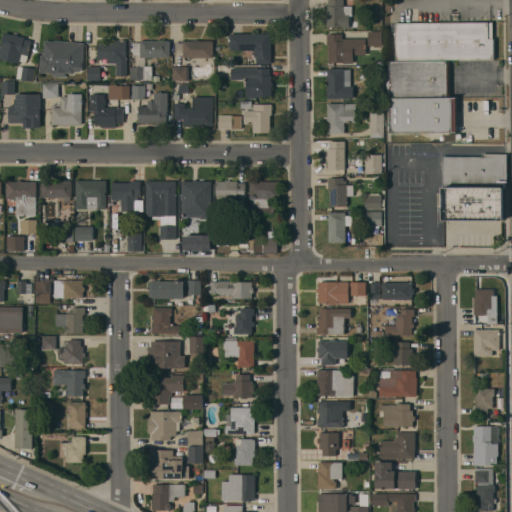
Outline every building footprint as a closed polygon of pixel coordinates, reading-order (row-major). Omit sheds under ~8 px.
[(344,0),(344,6),(351,6),(352,15),(349,15),(349,27),(342,28),(342,26),(326,26),(326,6),(328,6),(328,0),(344,0)] [(494,22),(494,59),(395,60),(395,23),(494,22)] [(382,31),(382,45),(368,46),(368,31),(382,31)] [(14,34),(14,33),(18,34),(18,35),(25,37),(25,38),(31,40),(28,55),(29,55),(27,63),(20,61),(19,64),(0,58),(0,48),(4,32),(14,34)] [(271,33),(271,63),(256,63),(256,56),(254,55),(254,50),(230,50),(230,33),(271,33)] [(342,34),(342,38),(365,38),(366,54),(353,54),(353,62),(329,62),(329,45),(327,45),(327,34),(342,34)] [(115,42),(115,38),(126,39),(126,55),(119,55),(119,58),(98,58),(98,41),(115,42)] [(213,57),(183,57),(183,52),(175,52),(175,42),(183,42),(183,40),(193,40),(193,39),(199,39),(199,40),(213,40),(213,57)] [(74,73),(54,71),(54,73),(40,72),(41,55),(44,55),(45,40),(55,41),(84,43),(82,69),(79,71),(74,71),(74,73)] [(170,40),(170,57),(146,57),(146,59),(142,59),(142,57),(140,57),(140,55),(133,55),(133,42),(140,42),(140,40),(170,40)] [(389,61),(447,60),(447,61),(450,61),(450,96),(447,96),(447,97),(390,98),(389,61)] [(100,65),(100,80),(88,80),(88,66),(100,65)] [(143,66),(143,65),(152,65),(152,79),(131,79),(130,66),(143,66)] [(33,80),(17,78),(18,66),(35,68),(33,80)] [(188,66),(189,80),(173,80),(172,66),(188,66)] [(257,67),(257,68),(270,68),(270,75),(272,75),(272,82),(273,82),(273,87),(272,87),(272,96),(256,97),(256,98),(246,98),(246,76),(245,76),(243,77),(243,79),(232,79),(231,67),(257,67)] [(344,67),(344,70),(350,69),(351,86),(353,86),(353,97),(328,98),(327,68),(344,67)] [(2,80),(15,81),(14,94),(1,93),(2,80)] [(59,97),(43,97),(43,83),(58,83),(59,97)] [(115,84),(115,85),(129,85),(129,99),(116,99),(116,98),(108,98),(108,84),(115,84)] [(178,92),(178,84),(190,84),(190,92),(178,92)] [(145,85),(145,99),(132,99),(132,85),(145,85)] [(168,92),(168,110),(167,110),(167,125),(156,125),(156,123),(138,123),(138,106),(148,106),(147,100),(154,100),(154,92),(168,92)] [(67,125),(63,125),(63,124),(52,124),(52,107),(61,107),(61,96),(68,96),(68,93),(82,93),(82,123),(81,123),(81,124),(82,124),(67,124),(67,125)] [(41,94),(42,127),(24,127),(23,122),(9,122),(9,105),(16,105),(16,94),(41,94)] [(105,98),(106,98),(106,104),(105,104),(105,107),(123,107),(123,123),(116,123),(116,127),(103,127),(103,124),(94,124),(94,110),(93,110),(89,110),(89,105),(90,105),(90,94),(105,94),(105,98)] [(214,96),(213,125),(183,125),(183,119),(175,118),(175,102),(186,102),(185,108),(189,108),(189,106),(193,106),(193,96),(214,96)] [(453,97),(453,98),(456,97),(457,131),(390,133),(390,98),(447,97),(453,97)] [(240,101),(252,101),(251,109),(240,109),(240,101)] [(344,122),(344,133),(328,133),(328,123),(327,123),(327,118),(327,103),(344,103),(356,103),(356,122),(344,122)] [(272,104),(272,115),(270,115),(270,132),(253,132),(253,123),(244,123),(244,110),(253,110),(253,104),(272,104)] [(384,111),(384,137),(370,137),(370,112),(384,111)] [(242,115),(242,129),(219,129),(219,115),(242,115)] [(345,141),(345,169),(328,169),(328,160),(327,160),(327,155),(328,155),(328,148),(329,148),(329,141),(345,141)] [(443,156),(482,156),(482,153),(508,154),(508,182),(504,182),(504,188),(503,188),(442,187),(443,156)] [(382,154),(382,173),(366,174),(365,154),(382,154)] [(280,198),(269,198),(269,205),(275,205),(275,213),(252,213),(252,197),(250,197),(250,177),(261,177),(261,181),(280,181),(280,198)] [(343,178),(343,180),(347,180),(347,185),(353,185),(354,196),(347,196),(347,206),(330,206),(330,189),(328,189),(328,178),(343,178)] [(28,216),(16,216),(16,198),(7,198),(6,181),(17,181),(17,180),(21,180),(21,181),(36,181),(36,208),(28,208),(28,216)] [(72,180),(72,197),(42,197),(42,180),(72,180)] [(107,180),(107,209),(76,209),(76,180),(107,180)] [(141,180),(140,195),(141,195),(141,198),(143,198),(143,211),(130,211),(130,212),(126,212),(126,211),(121,211),(121,199),(112,199),(112,182),(130,182),(130,180),(141,180)] [(176,180),(176,239),(160,239),(160,225),(161,225),(161,219),(152,219),(152,216),(146,216),(146,180),(176,180)] [(212,181),(211,218),(200,218),(200,217),(181,217),(181,180),(193,180),(196,180),(196,181),(212,181)] [(245,198),(216,198),(216,181),(226,181),(226,180),(231,180),(231,181),(238,181),(238,182),(245,182),(245,198)] [(503,188),(503,220),(442,220),(442,187),(503,188)] [(370,195),(370,193),(379,193),(379,195),(381,194),(381,199),(385,199),(385,206),(382,206),(382,208),(367,208),(365,208),(364,204),(366,204),(366,195),(370,195)] [(384,225),(382,225),(382,226),(366,226),(366,224),(361,224),(361,212),(365,212),(365,211),(382,211),(382,212),(384,212),(384,225)] [(345,212),(345,215),(352,215),(352,225),(345,225),(345,242),(329,242),(328,212),(345,212)] [(21,219),(38,219),(38,233),(21,233),(21,219)] [(93,240),(75,240),(75,226),(93,226),(93,240)] [(55,242),(55,227),(73,227),(73,242),(55,242)] [(214,228),(214,242),(201,243),(201,228),(214,228)] [(278,237),(278,254),(264,253),(264,252),(254,252),(254,253),(249,253),(250,239),(254,239),(254,234),(250,234),(250,228),(256,228),(256,234),(264,234),(264,237),(278,237)] [(127,232),(143,232),(143,251),(127,251),(127,232)] [(6,251),(24,250),(23,235),(6,236),(6,251)] [(210,235),(181,235),(181,250),(210,250),(210,235)] [(27,280),(27,283),(32,283),(32,293),(18,293),(18,280),(27,280)] [(42,280),(51,280),(50,303),(35,303),(36,280),(42,280)] [(83,280),(83,287),(85,287),(85,291),(83,291),(83,297),(55,297),(55,280),(83,280)] [(156,281),(156,280),(160,280),(160,281),(181,281),(185,281),(185,290),(185,298),(152,298),(149,296),(149,283),(152,281),(156,281)] [(201,294),(188,294),(188,280),(201,280),(201,294)] [(211,294),(211,281),(219,282),(219,281),(252,282),(252,287),(254,287),(254,292),(252,292),(252,298),(233,298),(233,295),(211,294)] [(337,282),(337,281),(348,281),(348,303),(337,303),(337,302),(336,302),(336,304),(328,304),(328,302),(318,302),(318,292),(316,292),(316,288),(319,288),(319,282),(337,282)] [(366,282),(366,295),(351,295),(351,282),(366,282)] [(371,282),(380,282),(380,299),(371,299),(371,282)] [(412,282),(412,299),(382,299),(382,282),(412,282)] [(492,288),(492,289),(494,289),(494,295),(498,295),(499,307),(497,307),(497,315),(476,316),(476,314),(474,314),(473,297),(476,297),(476,289),(492,288)] [(23,332),(0,332),(0,306),(23,306),(23,332)] [(85,307),(85,314),(83,314),(83,333),(65,333),(65,325),(56,325),(56,313),(72,313),(72,307),(85,307)] [(172,307),(172,314),(170,314),(170,325),(180,325),(180,334),(153,333),(152,333),(152,326),(154,326),(154,319),(152,319),(152,315),(154,315),(154,307),(172,307)] [(254,307),(254,315),(252,315),(252,321),(254,321),(254,326),(252,326),(252,334),(234,334),(234,326),(236,326),(236,314),(241,314),(241,307),(254,307)] [(351,308),(351,318),(345,318),(345,334),(317,334),(317,326),(319,326),(319,320),(317,320),(317,316),(319,316),(319,308),(351,308)] [(414,309),(414,316),(412,316),(412,334),(385,334),(385,325),(396,325),(396,315),(401,315),(401,309),(414,309)] [(500,329),(500,349),(499,349),(499,356),(474,356),(474,329),(500,329)] [(56,335),(56,349),(42,349),(42,335),(56,335)] [(0,344),(5,344),(5,347),(13,347),(13,336),(27,336),(27,366),(0,366),(0,344)] [(189,353),(189,336),(204,336),(204,353),(189,353)] [(81,339),(81,346),(83,346),(83,352),(86,352),(86,356),(83,356),(83,363),(64,363),(64,346),(67,346),(67,339),(81,339)] [(181,356),(185,356),(185,368),(148,367),(148,347),(151,347),(151,340),(181,341),(181,356)] [(254,340),(254,367),(238,367),(238,356),(225,356),(225,348),(224,348),(224,340),(254,340)] [(348,340),(347,358),(336,358),(335,365),(321,364),(321,358),(319,358),(319,340),(348,340)] [(410,341),(410,348),(413,348),(413,365),(393,365),(393,348),(396,348),(396,342),(410,341)] [(86,370),(86,377),(83,377),(83,383),(85,383),(85,388),(83,388),(83,395),(68,395),(68,396),(65,396),(66,388),(67,388),(67,384),(60,384),(60,385),(53,385),(53,376),(54,376),(54,369),(86,370)] [(348,370),(348,375),(354,375),(354,396),(317,395),(317,369),(348,370)] [(416,370),(416,377),(417,377),(417,396),(415,396),(415,395),(379,395),(379,376),(380,376),(380,370),(416,370)] [(184,374),(184,391),(171,391),(171,396),(170,396),(169,404),(152,403),(152,397),(147,397),(147,376),(171,376),(171,374),(184,374)] [(222,394),(223,383),(233,383),(233,380),(236,380),(236,374),(250,374),(249,380),(253,380),(252,386),(254,386),(254,391),(252,391),(252,397),(233,397),(233,395),(222,394)] [(0,377),(11,377),(11,390),(2,390),(2,396),(3,396),(3,398),(2,398),(2,403),(0,403),(0,377)] [(495,388),(495,395),(493,395),(493,408),(488,408),(488,410),(489,410),(489,413),(488,413),(488,414),(475,414),(474,407),(477,406),(477,400),(474,400),(474,396),(476,396),(476,388),(495,388)] [(202,394),(202,408),(193,408),(193,412),(187,412),(187,408),(183,408),(183,394),(202,394)] [(172,398),(183,398),(183,409),(172,409),(172,398)] [(338,401),(338,407),(346,407),(346,417),(343,417),(343,427),(320,426),(318,426),(318,419),(320,419),(320,413),(318,413),(318,408),(320,408),(320,400),(338,401)] [(86,401),(86,404),(87,404),(87,408),(85,408),(85,411),(87,411),(87,416),(86,416),(86,428),(69,428),(69,409),(67,409),(67,401),(86,401)] [(396,404),(396,403),(411,403),(410,410),(413,410),(413,416),(415,416),(415,420),(413,420),(413,426),(383,425),(384,410),(379,410),(379,404),(396,404)] [(254,407),(254,433),(226,433),(226,425),(231,425),(231,407),(254,407)] [(33,408),(33,448),(28,448),(28,457),(18,454),(18,448),(16,448),(15,408),(33,408)] [(182,410),(182,422),(177,422),(177,435),(171,435),(171,440),(152,440),(152,433),(148,433),(148,417),(152,417),(152,411),(182,410)] [(491,426),(491,441),(492,441),(492,443),(499,443),(499,455),(497,455),(497,462),(492,462),(492,465),(474,465),(474,442),(473,441),(473,435),(474,434),(474,426),(491,426)] [(204,428),(217,428),(217,436),(204,436),(204,428)] [(203,430),(203,444),(188,444),(188,430),(203,430)] [(339,432),(339,449),(336,449),(336,455),(322,455),(322,448),(319,448),(320,443),(318,443),(318,437),(320,437),(320,432),(339,432)] [(415,432),(415,458),(399,458),(399,459),(380,459),(380,440),(394,440),(394,437),(397,438),(397,432),(415,432)] [(86,454),(84,454),(83,462),(65,462),(65,455),(65,450),(62,450),(62,442),(72,442),(72,435),(84,436),(86,436),(86,454)] [(255,451),(253,454),(253,464),(236,464),(234,464),(234,457),(236,457),(236,445),(235,445),(235,438),(253,438),(253,439),(255,439),(255,451)] [(203,445),(203,462),(188,463),(188,462),(186,462),(186,460),(188,460),(188,445),(203,445)] [(173,449),(173,455),(182,455),(182,465),(189,465),(189,478),(149,478),(149,449),(173,449)] [(347,453),(359,454),(359,461),(347,460),(347,453)] [(342,462),(342,478),(334,478),(334,481),(336,481),(336,488),(318,488),(318,471),(318,462),(342,462)] [(416,489),(375,488),(375,462),(392,462),(392,470),(416,471),(416,489)] [(493,467),(493,484),(495,484),(495,492),(493,492),(494,510),(477,511),(477,510),(475,510),(475,503),(477,503),(477,496),(475,496),(475,492),(477,492),(477,484),(478,484),(478,482),(475,482),(475,470),(476,470),(476,468),(493,467)] [(204,470),(216,470),(216,478),(204,478),(204,470)] [(255,474),(255,500),(222,500),(222,481),(229,481),(229,474),(255,474)] [(185,484),(185,496),(174,496),(174,500),(169,500),(169,503),(171,503),(171,510),(168,510),(168,509),(153,509),(153,493),(153,484),(185,484)] [(195,491),(204,491),(204,502),(195,502),(195,491)] [(355,493),(355,503),(347,503),(347,511),(318,511),(318,493),(355,493)] [(413,493),(413,494),(416,494),(416,501),(413,501),(413,511),(397,511),(397,504),(394,504),(394,501),(388,501),(388,505),(372,505),(372,493),(413,493)] [(360,494),(369,494),(369,505),(360,505),(360,494)] [(195,511),(183,511),(183,506),(185,503),(188,501),(195,502),(195,511)]
